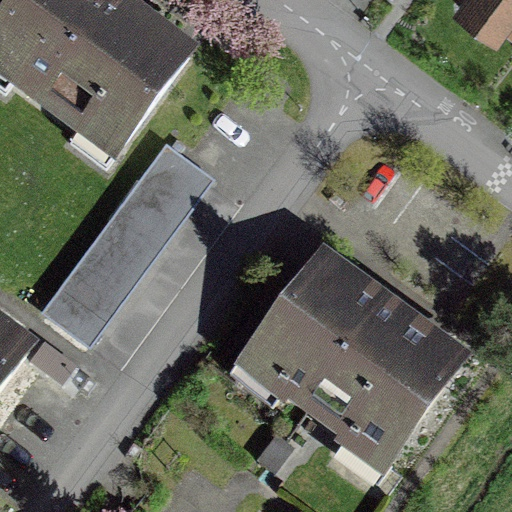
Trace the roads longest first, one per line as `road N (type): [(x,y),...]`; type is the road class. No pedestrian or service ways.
road 1 (residential): [(346,79),(20,511)]
road 2 (residential): [(346,79),(511,191)]
road 3 (residential): [(242,0),(346,79)]
